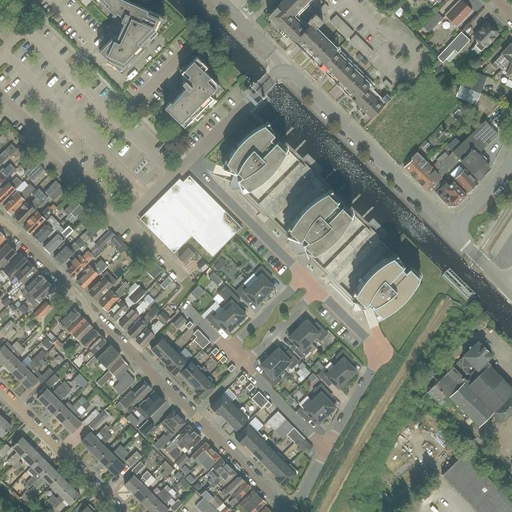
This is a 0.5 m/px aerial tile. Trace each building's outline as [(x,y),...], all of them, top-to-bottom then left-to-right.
[(116,41),(112,39),(99,51),(122,74),(146,50),(144,48),(159,34),(155,30),(160,25),(158,22),(163,17),(129,1),(127,0),(100,0),(115,15),(113,17),(125,22),(116,41)] [(283,0),(268,16),(281,30),(283,31),(294,20),(298,16),(313,0),(283,0)] [(457,27),(472,11),(460,0),(445,15),(457,27)] [(325,4),(319,10),(323,13),(329,8),(325,4)] [(424,27),(429,32),(443,18),(437,13),(424,27)] [(298,16),(294,20),(283,31),(281,30),(279,32),(286,39),(288,37),(294,42),(299,48),(302,50),(359,106),(357,109),(364,115),(366,113),(372,118),(391,98),(387,94),(382,99),(369,86),(371,85),(319,33),(316,31),(311,25),(313,24),(316,27),(323,21),(315,14),(306,23),(298,16)] [(485,47),(498,34),(487,22),(474,36),(479,41),(475,45),(480,51),(485,46),(485,47)] [(461,32),(437,57),(443,62),(455,50),(458,53),(470,40),(461,32)] [(502,71),(503,70),(511,60),(511,46),(510,45),(494,62),(502,71)] [(209,94),(219,85),(204,70),(207,67),(197,57),(181,72),(187,78),(182,83),(176,87),(181,93),(172,103),(170,101),(165,108),(169,111),(184,127),(194,117),(197,121),(217,101),(209,94)] [(511,60),(503,70),(507,73),(506,75),(509,76),(508,80),(511,81),(511,60)] [(468,80),(465,87),(481,93),(487,77),(477,73),(473,82),(468,80)] [(389,89),(392,86),(386,80),(383,83),(389,89)] [(480,94),(460,86),(456,96),(476,105),(480,94)] [(383,125),(381,128),(388,134),(389,133),(392,136),(391,136),(403,149),(428,124),(416,112),(413,115),(412,113),(416,108),(408,100),(406,103),(402,107),(398,110),(394,114),(391,118),(387,122),(383,125)] [(485,120),(453,152),(461,161),(466,166),(479,179),(489,170),(487,167),(489,165),(477,154),(498,134),(485,120)] [(278,139),(277,139),(274,141),(270,137),(274,134),(263,124),(260,125),(256,128),(253,130),(251,132),(248,134),(243,139),(237,145),(234,149),(231,154),(229,157),(226,164),(224,168),(236,173),(238,170),(251,183),(259,178),(263,175),(268,170),(271,166),(276,160),(279,156),(281,152),(282,151),(274,143),(278,139)] [(0,165),(12,154),(17,149),(12,144),(0,155),(0,165)] [(20,146),(17,149),(12,154),(16,158),(25,150),(20,146)] [(412,175),(426,161),(417,152),(411,157),(412,160),(404,167),(412,175)] [(426,161),(412,175),(420,184),(440,164),(448,157),(448,156),(445,152),(437,160),(438,161),(432,167),(426,161)] [(461,161),(453,152),(448,156),(448,157),(455,165),(456,165),(461,161)] [(36,161),(25,172),(29,176),(40,165),(36,161)] [(464,168),(466,166),(461,161),(456,165),(455,165),(448,172),(468,193),(478,183),(464,168)] [(0,184),(16,169),(10,164),(4,170),(3,168),(0,171),(0,184)] [(442,166),(440,164),(420,184),(428,191),(442,177),(437,172),(442,166)] [(40,165),(29,176),(33,180),(44,169),(40,165)] [(242,227),(221,206),(190,175),(156,209),(159,211),(153,217),(150,215),(143,222),(174,253),(192,235),(213,256),(242,227)] [(0,202),(1,204),(22,183),(17,177),(10,184),(8,182),(0,189),(0,202)] [(45,192),(49,196),(60,185),(56,181),(45,192)] [(456,204),(466,194),(453,181),(449,185),(446,182),(435,192),(445,201),(447,199),(448,201),(448,204),(448,205),(456,204)] [(19,195),(17,192),(11,198),(12,199),(4,207),(10,214),(35,189),(30,184),(19,195)] [(49,196),(53,200),(64,189),(60,185),(49,196)] [(21,223),(45,200),(47,198),(39,189),(32,195),(35,198),(29,204),(27,201),(21,207),(23,209),(15,217),(17,218),(16,220),(18,222),(20,222),(21,223)] [(298,214),(290,228),(287,235),(299,240),(303,235),(307,239),(303,243),(307,256),(308,255),(307,251),(313,249),(315,252),(319,250),(328,244),(336,237),(342,229),(350,218),(353,210),(352,210),(352,211),(343,205),(343,204),(338,199),(337,199),(331,190),(332,190),(332,189),(327,190),(319,195),(307,204),(298,214)] [(75,200),(64,211),(68,215),(79,204),(75,200)] [(79,204),(68,215),(67,217),(71,221),(84,209),(79,204)] [(30,234),(55,209),(55,208),(52,205),(50,208),(48,206),(40,215),(36,212),(30,218),(31,220),(24,227),(30,234)] [(60,224),(57,221),(51,216),(33,235),(36,239),(36,240),(39,242),(40,242),(41,243),(60,224)] [(93,224),(87,219),(82,224),(87,229),(93,224)] [(101,226),(97,221),(85,233),(89,238),(101,226)] [(70,226),(64,231),(60,235),(56,231),(49,238),(51,239),(43,246),(46,249),(46,250),(48,252),(50,252),(51,253),(74,230),(70,226)] [(111,231),(96,246),(100,250),(111,240),(115,235),(111,231)] [(115,235),(111,240),(118,247),(123,242),(116,235),(115,235)] [(80,247),(78,245),(75,242),(70,247),(65,242),(59,248),(61,250),(54,256),(58,260),(57,261),(60,264),(61,263),(62,264),(80,247)] [(121,254),(128,247),(123,243),(116,250),(121,254)] [(136,243),(128,252),(136,260),(145,252),(136,243)] [(0,267),(1,266),(3,268),(9,262),(8,261),(16,253),(7,244),(0,250),(0,267)] [(195,254),(189,248),(179,257),(186,264),(195,254)] [(90,253),(89,251),(82,257),(80,254),(74,260),(76,262),(68,270),(69,271),(69,273),(71,275),(74,276),(94,257),(90,253)] [(0,282),(3,285),(27,261),(20,253),(9,265),(11,266),(4,272),(2,269),(0,270),(0,282)] [(353,297),(353,299),(364,304),(368,300),(369,300),(373,305),(372,306),(371,306),(374,315),(375,315),(377,314),(379,316),(386,313),(393,308),(399,304),(405,298),(410,292),(414,286),(418,279),(408,269),(406,272),(402,267),(404,265),(395,255),(386,260),(374,268),(365,278),(356,291),(353,297)] [(148,270),(155,262),(151,259),(144,266),(148,270)] [(107,267),(105,265),(101,260),(98,263),(94,260),(90,264),(94,267),(93,268),(89,265),(83,271),(85,274),(78,282),(84,289),(99,274),(100,275),(107,267)] [(203,262),(198,266),(203,272),(208,268),(203,262)] [(218,263),(214,267),(218,271),(222,267),(218,263)] [(21,289),(20,288),(37,271),(31,264),(29,266),(27,264),(15,276),(18,279),(14,283),(11,286),(13,288),(8,293),(12,297),(21,289)] [(161,272),(159,270),(161,268),(156,264),(147,273),(154,279),(161,272)] [(266,296),(275,287),(268,279),(272,275),(262,266),(254,273),(259,278),(253,283),(266,296)] [(117,281),(106,271),(102,275),(104,277),(99,282),(97,282),(95,284),(95,286),(89,292),(93,296),(93,297),(95,299),(96,299),(97,300),(117,281)] [(27,300),(31,295),(47,280),(42,276),(38,276),(21,293),(27,300)] [(173,281),(169,277),(160,286),(164,290),(173,281)] [(52,285),(47,280),(31,295),(27,300),(34,307),(39,302),(38,302),(52,289),(52,285)] [(131,287),(130,287),(126,282),(114,294),(111,290),(99,302),(103,306),(103,307),(105,309),(106,309),(107,310),(131,287)] [(250,297),(257,304),(266,296),(253,283),(248,288),(244,283),(236,291),(245,301),(250,297)] [(145,293),(139,286),(125,300),(126,301),(124,303),(121,300),(109,312),(113,316),(113,317),(115,319),(116,319),(117,320),(145,293)] [(199,286),(191,293),(197,299),(204,292),(199,286)] [(237,324),(245,315),(236,306),(241,301),(226,286),(218,294),(226,303),(221,308),(237,324)] [(18,305),(27,312),(31,306),(22,299),(18,305)] [(150,305),(145,300),(135,311),(132,308),(126,314),(127,315),(119,323),(121,324),(121,325),(123,328),(124,328),(125,329),(150,305)] [(52,307),(46,302),(34,315),(39,320),(52,307)] [(60,322),(66,329),(80,315),(74,308),(60,322)] [(222,327),(228,333),(237,324),(221,308),(216,313),(213,310),(206,318),(218,330),(222,327)] [(134,338),(158,313),(153,309),(143,319),(140,317),(135,323),(136,324),(128,332),(129,333),(129,334),(131,337),(133,336),(134,338)] [(162,311),(161,313),(157,317),(159,320),(150,330),(147,328),(137,339),(136,340),(140,344),(139,345),(141,346),(143,346),(143,347),(163,325),(163,324),(169,318),(162,311)] [(80,315),(66,329),(72,335),(86,321),(80,315)] [(173,324),(178,329),(187,321),(182,316),(173,324)] [(15,325),(11,320),(0,331),(5,336),(15,325)] [(311,342),(316,337),(320,341),(328,334),(319,324),(314,328),(307,320),(298,329),(311,342)] [(86,321),(72,335),(78,340),(92,327),(86,321)] [(31,322),(27,326),(31,330),(35,326),(31,322)] [(9,340),(20,329),(15,325),(5,336),(9,340)] [(310,351),(306,347),(311,342),(298,329),(289,338),(297,345),(293,349),(302,359),(310,351)] [(87,348),(100,335),(95,330),(92,330),(80,341),(87,348)] [(196,336),(197,337),(194,340),(203,349),(210,342),(200,332),(196,336)] [(100,335),(87,348),(93,355),(105,343),(105,340),(100,335)] [(159,357),(171,346),(162,337),(151,349),(159,357)] [(47,339),(43,343),(48,348),(52,344),(47,339)] [(0,361),(3,364),(21,346),(17,341),(12,346),(7,342),(0,349),(0,361)] [(503,421),(511,411),(511,397),(509,395),(511,392),(511,387),(489,364),(490,363),(486,360),(492,355),(483,347),(484,346),(484,344),(481,342),(479,342),(477,341),(463,355),(464,356),(428,392),(441,405),(445,401),(442,399),(446,395),(449,398),(450,397),(478,425),(491,413),(500,422),(502,420),(503,421)] [(77,344),(72,349),(75,352),(80,347),(77,344)] [(106,344),(94,356),(86,365),(89,368),(98,360),(107,369),(119,357),(119,354),(109,344),(106,344)] [(21,346),(3,364),(11,372),(21,363),(16,358),(25,350),(21,346)] [(166,366),(180,352),(178,353),(171,346),(159,357),(167,365),(166,366)] [(286,356),(278,348),(269,357),(282,370),(288,365),(292,369),(299,362),(290,352),(286,356)] [(347,380),(356,371),(349,363),(353,359),(343,349),(336,357),(340,361),(335,366),(347,380)] [(184,355),(180,352),(166,366),(174,375),(187,362),(182,357),(184,355)] [(21,363),(11,372),(20,381),(38,363),(41,360),(37,356),(34,359),(34,358),(25,367),(21,363)] [(269,357),(260,366),(268,373),(264,377),(273,387),(281,379),(277,375),(282,370),(269,357)] [(121,395),(135,381),(125,371),(129,367),(121,358),(108,371),(109,371),(97,383),(101,387),(113,375),(119,382),(114,388),(121,395)] [(179,372),(188,381),(201,368),(198,364),(196,366),(191,361),(179,372)] [(38,363),(20,381),(29,389),(38,380),(42,384),(53,372),(49,368),(42,376),(37,371),(42,367),(38,363)] [(306,377),(312,370),(304,363),(298,370),(306,377)] [(331,381),(339,388),(347,380),(335,366),(329,372),(325,367),(317,375),(327,385),(331,381)] [(201,368),(188,381),(195,389),(194,390),(195,390),(209,376),(207,377),(200,370),(201,368)] [(81,372),(76,377),(84,386),(89,381),(81,372)] [(46,383),(51,388),(59,379),(54,374),(46,383)] [(209,376),(195,390),(203,398),(216,386),(211,381),(212,379),(209,376)] [(138,402),(151,389),(144,381),(132,393),(130,391),(116,405),(121,410),(124,407),(126,409),(135,399),(138,402)] [(46,407),(65,389),(61,384),(52,394),(47,389),(37,398),(46,407)] [(313,391),(317,395),(313,399),(327,414),(336,405),(330,399),(333,396),(321,384),(313,391)] [(65,389),(46,407),(55,416),(64,406),(60,402),(69,393),(65,389)] [(154,391),(136,409),(146,419),(164,401),(154,391)] [(267,401),(259,392),(252,398),(261,408),(267,401)] [(210,406),(218,414),(231,402),(223,393),(210,406)] [(55,416),(63,424),(85,402),(81,398),(72,406),(68,402),(64,406),(55,416)] [(313,399),(303,408),(301,407),(297,411),(306,421),(311,416),(318,423),(327,414),(313,399)] [(89,406),(85,402),(63,424),(72,433),(81,423),(77,419),(89,406)] [(219,413),(227,421),(242,406),(239,409),(231,402),(218,414),(219,414),(219,413)] [(246,410),(242,406),(227,421),(235,430),(249,416),(244,411),(246,410)] [(89,425),(100,414),(96,410),(85,421),(89,425)] [(104,410),(89,425),(93,430),(109,415),(104,410)] [(160,423),(170,432),(166,436),(164,434),(153,444),(158,450),(173,436),(172,435),(185,422),(173,410),(160,423)] [(273,423),(282,415),(277,410),(269,419),(273,423)] [(12,427),(2,417),(0,419),(0,434),(2,437),(12,427)] [(149,420),(139,429),(145,436),(155,427),(149,420)] [(243,444),(257,430),(249,422),(235,436),(243,444)] [(184,447),(187,450),(200,438),(188,425),(175,438),(164,449),(169,454),(174,448),(178,445),(182,449),(184,447)] [(301,435),(297,430),(293,427),(289,431),(297,439),(301,435)] [(90,451),(108,432),(104,428),(95,437),(90,432),(81,442),(90,451)] [(244,444),(252,452),(267,437),(264,433),(262,435),(257,430),(243,444),(243,445),(244,444)] [(108,432),(90,451),(98,459),(107,450),(103,445),(113,436),(108,432)] [(14,466),(19,461),(23,457),(32,447),(23,437),(13,447),(18,452),(14,456),(13,456),(8,460),(14,466)] [(267,437),(252,452),(260,460),(272,448),(264,441),(267,437)] [(195,461),(198,464),(212,450),(205,443),(187,460),(191,465),(195,461)] [(0,455),(2,458),(11,449),(7,444),(0,451),(0,455)] [(107,450),(98,459),(107,468),(125,449),(120,445),(111,454),(107,450)] [(125,449),(107,468),(115,476),(124,467),(124,466),(127,464),(131,467),(141,457),(136,451),(126,461),(123,458),(133,449),(129,445),(125,449)] [(42,457),(32,447),(23,457),(32,467),(42,457)] [(272,448),(260,460),(268,468),(281,455),(278,451),(276,453),(272,448)] [(219,457),(212,450),(198,464),(205,471),(219,457)] [(511,511),(511,501),(465,452),(442,474),(478,511),(511,511)] [(189,459),(184,454),(175,462),(180,467),(189,459)] [(281,455),(268,468),(275,476),(275,477),(289,463),(287,464),(283,460),(285,458),(281,455)] [(33,486),(51,466),(42,457),(32,467),(33,467),(29,471),(34,477),(26,484),(30,488),(33,486)] [(211,485),(229,467),(221,459),(207,473),(212,478),(208,482),(211,485)] [(18,470),(23,465),(19,461),(14,466),(18,470)] [(163,461),(163,475),(174,476),(174,462),(163,461)] [(140,462),(132,470),(136,475),(145,466),(140,462)] [(289,463),(275,477),(283,485),(297,471),(289,463)] [(61,476),(51,466),(33,486),(37,490),(46,480),(51,486),(61,476)] [(185,466),(181,470),(187,475),(190,471),(185,466)] [(236,473),(229,467),(211,485),(214,487),(219,482),(223,486),(236,473)] [(134,476),(124,485),(133,494),(142,484),(146,480),(146,481),(151,476),(147,472),(138,480),(134,476)] [(190,475),(186,479),(191,484),(195,480),(190,475)] [(70,485),(61,476),(51,486),(60,495),(70,485)] [(146,481),(150,484),(155,480),(151,476),(146,481)] [(231,495),(244,482),(238,476),(221,493),(224,496),(228,492),(231,495)] [(244,482),(231,495),(234,498),(229,503),(232,506),(250,488),(244,482)] [(142,484),(133,494),(141,503),(151,493),(142,484)] [(70,505),(80,495),(70,485),(60,495),(61,496),(57,499),(52,504),(56,508),(65,500),(70,505)] [(150,511),(169,492),(164,488),(155,497),(151,493),(141,503),(150,511)] [(205,489),(201,494),(208,500),(212,496),(205,489)] [(247,511),(256,511),(266,503),(253,491),(240,504),(247,511)] [(173,496),(169,492),(150,511),(165,511),(168,510),(163,505),(173,496)] [(216,509),(223,502),(215,494),(208,501),(216,509)] [(54,495),(48,500),(52,504),(57,499),(54,495)] [(196,506),(200,511),(208,502),(204,498),(196,506)] [(170,507),(174,511),(182,504),(178,499),(170,507)] [(201,511),(206,511),(213,506),(208,502),(200,511),(201,511)] [(92,511),(95,510),(89,504),(87,506),(85,507),(81,503),(71,511),(92,511)]
